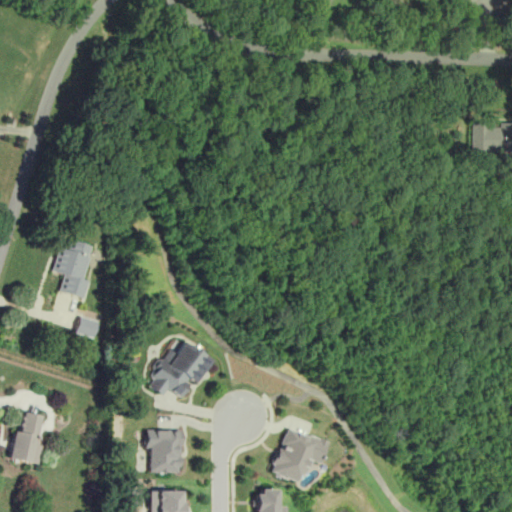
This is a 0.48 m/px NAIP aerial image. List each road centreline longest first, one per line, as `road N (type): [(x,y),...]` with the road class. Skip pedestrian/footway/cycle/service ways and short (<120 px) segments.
road 1 (residential): [(511,59),(256,49),(211,33),(169,0)]
road 2 (residential): [(107,0),(66,52),(0,252)]
